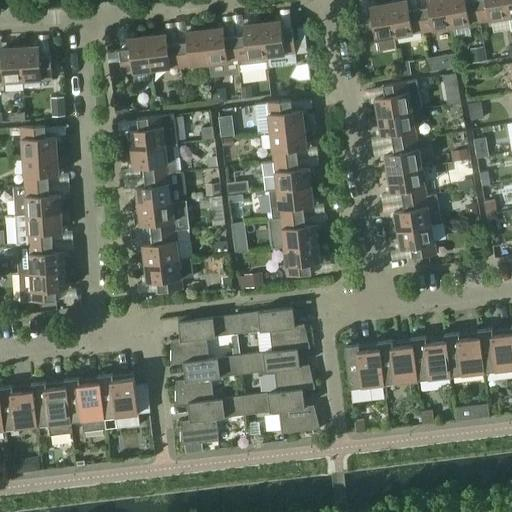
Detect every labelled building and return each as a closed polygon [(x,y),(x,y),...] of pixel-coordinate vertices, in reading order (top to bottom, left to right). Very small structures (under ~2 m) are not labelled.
[(423,31),(419,7),(409,9),(407,0),(402,0),(388,2),(394,36),(423,31)] [(451,27),(446,0),(427,0),(428,6),(419,7),(423,31),(451,27)] [(480,22),(475,0),(446,0),(451,27),(480,22)] [(508,17),(505,0),(475,0),(480,22),(508,17)] [(394,36),(388,2),(370,6),(372,15),(361,17),(365,41),(375,40),(377,51),(396,48),(394,36)] [(293,28),(282,30),(281,20),(262,22),(267,68),(297,64),(296,55),(296,53),(294,41),(293,28)] [(267,68),(262,22),(244,24),(245,34),(235,35),(237,59),(239,71),(267,68)] [(237,59),(235,35),(225,36),(224,26),(205,29),(209,63),(237,59)] [(299,40),(294,41),(296,53),(296,55),(308,54),(306,39),(305,27),(298,28),(299,40)] [(209,63),(205,29),(186,31),(187,41),(177,42),(180,66),(209,63)] [(180,66),(177,42),(168,43),(167,33),(148,35),(152,70),(180,66)] [(152,70),(148,35),(129,37),(130,47),(120,49),(122,73),(152,70)] [(39,45),(20,46),(22,81),(52,79),(51,54),(40,55),(39,45)] [(0,82),(22,81),(20,46),(2,47),(2,57),(0,57),(0,82)] [(412,110),(407,81),(383,85),(385,95),(375,97),(378,116),(412,110)] [(305,128),(302,109),(292,110),(291,100),(255,104),(258,134),(271,132),(305,128)] [(417,138),(412,110),(378,116),(381,135),(391,133),(393,143),(417,138)] [(178,143),(174,113),(138,118),(139,129),(129,130),(132,149),(166,144),(178,143)] [(46,136),(46,125),(21,127),(23,157),(58,154),(56,135),(46,136)] [(307,147),(305,128),(271,132),(274,160),(298,158),(297,148),(307,147)] [(422,167),(417,138),(393,143),(394,152),(385,154),(388,173),(422,167)] [(178,143),(166,144),(132,149),(134,167),(144,166),(145,176),(169,173),(181,172),(178,143)] [(59,173),(58,154),(23,157),(25,185),(49,184),(49,174),(59,173)] [(311,185),(309,166),(299,167),(298,158),(274,160),(261,162),(265,191),(311,185)] [(427,195),(422,167),(388,173),(391,191),(401,190),(403,199),(427,195)] [(172,202),(169,173),(145,176),(146,186),(136,187),(138,206),(172,202)] [(50,193),(49,184),(25,185),(12,186),(14,215),(27,214),(61,212),(60,193),(50,193)] [(314,204),(311,185),(265,191),(268,219),(269,219),(305,215),(304,205),(314,204)] [(435,194),(427,195),(403,199),(404,209),(394,211),(398,229),(432,224),(440,222),(435,194)] [(186,200),(172,202),(138,206),(141,224),(151,223),(152,233),(176,230),(189,229),(186,200)] [(63,231),(61,212),(27,214),(14,215),(16,244),(17,244),(29,243),(53,241),(53,231),(63,231)] [(318,242),(316,223),(306,225),(305,215),(269,219),(272,248),(284,246),(318,242)] [(437,253),(432,224),(398,229),(401,248),(411,246),(413,257),(437,253)] [(179,259),(176,230),(152,233),(153,243),(143,244),(145,263),(179,259)] [(54,251),(53,241),(29,243),(17,244),(19,272),(31,271),(65,269),(64,250),(54,251)] [(321,261),(318,242),(284,246),(288,276),(312,273),(311,262),(321,261)] [(183,288),(182,277),(194,276),(191,257),(179,259),(145,263),(147,282),(157,280),(159,291),(183,288)] [(66,288),(65,269),(31,271),(19,272),(21,302),(57,299),(56,289),(66,288)] [(293,306),(236,313),(241,354),(299,348),(310,347),(311,347),(305,322),(304,323),(296,324),(293,306)] [(241,354),(236,313),(179,320),(181,338),(173,339),(173,338),(172,338),(172,363),(173,363),(184,362),(241,354)] [(511,367),(511,327),(511,326),(493,328),(493,327),(478,329),(478,330),(484,371),(511,367)] [(484,371),(478,330),(460,332),(459,331),(445,333),(445,334),(451,375),(484,371)] [(451,375),(445,334),(426,336),(426,335),(412,337),(412,338),(417,379),(451,375)] [(417,379),(412,338),(393,340),(393,339),(378,341),(378,342),(384,383),(417,379)] [(384,383),(378,342),(360,344),(359,343),(345,345),(350,387),(384,383)] [(300,364),(299,348),(241,354),(246,395),(303,388),(314,387),(315,387),(316,387),(310,363),(308,363),(300,364)] [(246,395),(241,354),(184,362),(186,378),(178,379),(177,379),(177,404),(178,404),(189,402),(246,395)] [(99,374),(99,376),(104,416),(116,415),(117,427),(140,424),(139,412),(151,411),(147,383),(135,384),(134,371),(113,374),(113,373),(99,374)] [(104,416),(99,376),(80,378),(80,376),(65,378),(65,380),(71,420),(82,419),(84,431),(106,428),(104,416)] [(71,420),(65,380),(46,382),(46,380),(32,382),(32,383),(37,424),(49,423),(50,435),(72,432),(71,420)] [(37,424),(32,383),(13,386),(13,384),(0,385),(0,398),(4,428),(37,424)] [(305,405),(303,388),(246,395),(248,413),(280,409),(283,432),(319,428),(321,428),(315,403),(313,403),(313,404),(305,405)] [(248,413),(246,395),(189,402),(191,419),(183,420),(183,419),(181,419),(181,444),(183,444),(219,440),(217,417),(248,413)]
